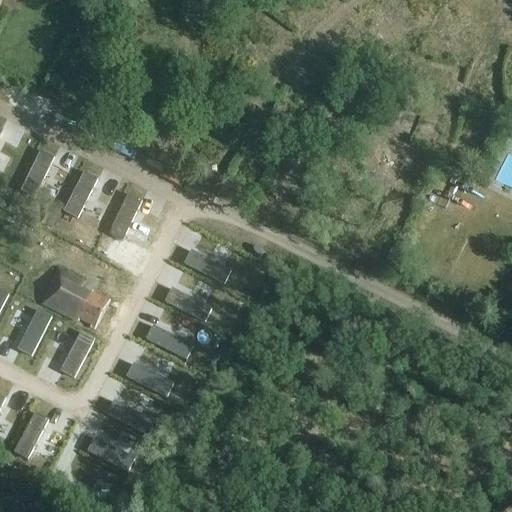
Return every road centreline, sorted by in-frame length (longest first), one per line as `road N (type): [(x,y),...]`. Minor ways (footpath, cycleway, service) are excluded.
road 1 (track): [(98,0),(84,51),(89,93),(108,133),(176,188),(263,228)]
road 2 (track): [(511,354),(263,228)]
